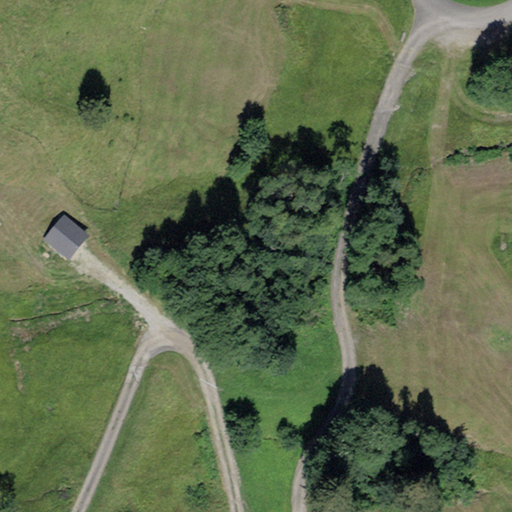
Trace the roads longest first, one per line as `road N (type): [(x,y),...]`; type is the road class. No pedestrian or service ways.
road 1 (track): [(473,13),(418,43),(377,115),(337,305),(345,370),(302,477),(298,511)]
road 2 (track): [(227,511),(193,350),(148,339),(76,511)]
